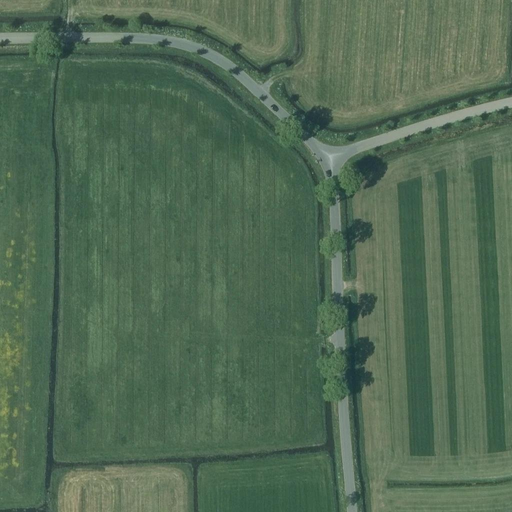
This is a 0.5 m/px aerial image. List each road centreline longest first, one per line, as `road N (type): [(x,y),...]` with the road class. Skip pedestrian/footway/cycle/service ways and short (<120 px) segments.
road 1 (tertiary): [(326,162),(238,74),(198,50),(123,38),(0,39)]
road 2 (tertiary): [(351,511),(326,162)]
road 3 (tertiary): [(326,162),(511,103)]
